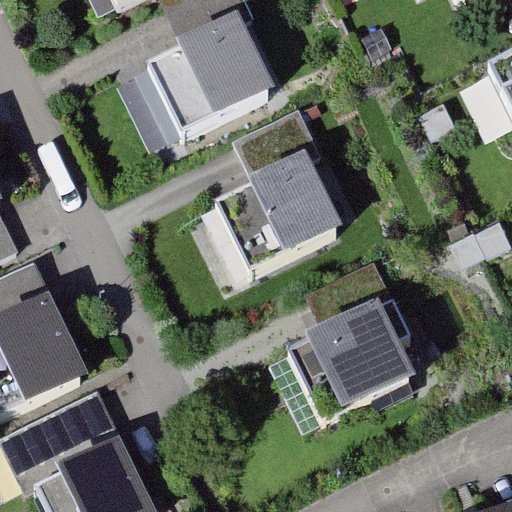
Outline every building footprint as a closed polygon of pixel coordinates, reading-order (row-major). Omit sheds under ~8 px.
[(111,0),(121,20),(164,0),(111,0)] [(241,34),(149,78),(184,152),(276,108),(241,34)] [(309,174),(217,217),(252,291),(345,247),(309,174)] [(0,218),(0,270),(19,262),(0,218)] [(37,284),(0,299),(0,426),(84,390),(37,284)] [(380,314),(287,359),(323,434),(416,389),(380,314)] [(147,511),(101,409),(4,453),(31,511),(147,511)]
